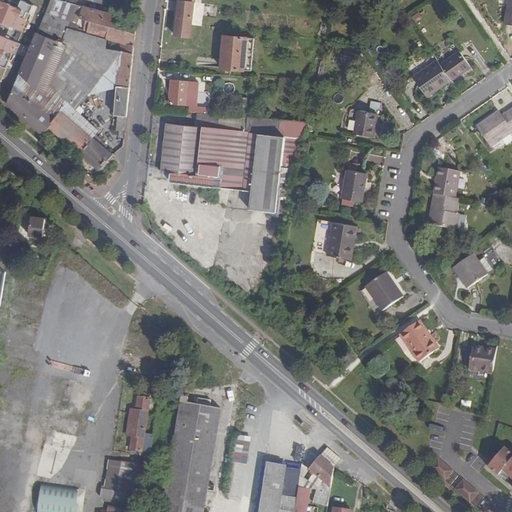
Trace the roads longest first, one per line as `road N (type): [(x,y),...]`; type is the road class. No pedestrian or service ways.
road 1 (residential): [(511,72),(412,142),(395,240),(454,323),(511,334)]
road 2 (primary): [(448,511),(252,351)]
road 3 (primary): [(252,351),(429,511)]
road 4 (residential): [(151,0),(129,180),(101,221)]
road 5 (primary): [(252,351),(101,221)]
road 6 (primary): [(101,221),(0,133)]
